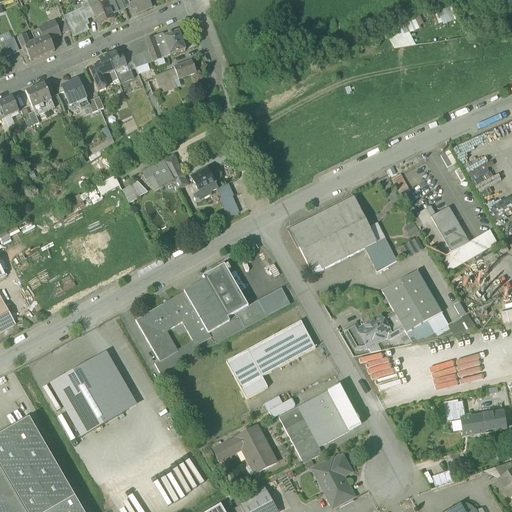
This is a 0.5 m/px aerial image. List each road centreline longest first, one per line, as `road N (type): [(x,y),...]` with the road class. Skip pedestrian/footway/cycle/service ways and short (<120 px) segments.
road 1 (residential): [(0,360),(262,221)]
road 2 (residential): [(262,221),(378,418),(390,479)]
road 3 (residential): [(262,221),(511,103)]
road 4 (residential): [(193,5),(0,90)]
